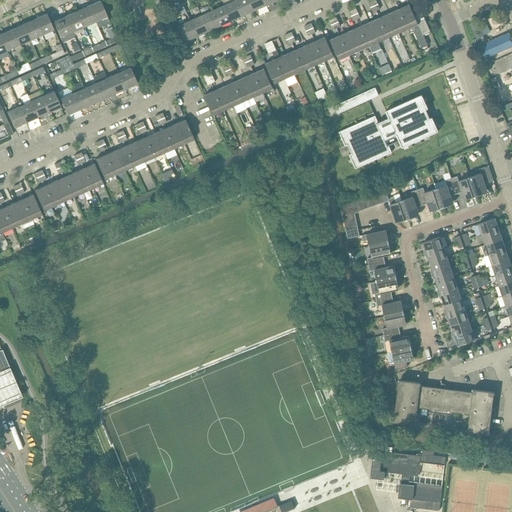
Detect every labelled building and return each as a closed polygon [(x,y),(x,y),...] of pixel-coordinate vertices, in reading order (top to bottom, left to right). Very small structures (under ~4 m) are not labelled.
[(170,0),(168,1),(171,10),(173,14),(181,10),(185,8),(181,0),(170,0)] [(236,0),(235,0),(225,5),(232,20),(243,15),(236,0)] [(236,0),(243,15),(255,10),(250,0),(236,0)] [(250,0),(255,10),(266,5),(264,0),(250,0)] [(100,1),(88,6),(95,21),(98,28),(110,23),(100,1)] [(409,4),(399,9),(408,29),(409,31),(412,29),(421,48),(428,45),(423,35),(430,32),(430,33),(431,32),(425,19),(424,18),(423,16),(421,11),(416,13),(414,14),(409,4)] [(225,5),(213,10),(220,26),(232,20),(225,5)] [(84,27),(95,21),(88,6),(77,11),(84,27)] [(399,9),(389,13),(398,33),(408,29),(399,9)] [(220,26),(213,10),(202,15),(209,31),(220,26)] [(84,27),(77,11),(65,16),(72,32),(84,27)] [(398,33),(389,13),(379,17),(389,38),(398,33)] [(35,19),(42,34),(54,29),(47,14),(35,19)] [(202,15),(190,20),(197,36),(209,31),(202,15)] [(75,37),(72,32),(65,16),(53,21),(63,43),(75,37)] [(379,42),(389,38),(379,17),(370,22),(379,42)] [(23,24),(30,40),(42,34),(35,19),(23,24)] [(197,36),(190,20),(178,26),(185,41),(197,36)] [(477,38),(483,35),(485,34),(478,20),(470,24),(477,38)] [(370,22),(360,26),(369,47),(379,42),(370,22)] [(30,40),(23,24),(12,29),(19,45),(30,40)] [(360,26),(350,31),(359,51),(369,47),(360,26)] [(0,34),(7,50),(19,45),(12,29),(0,34)] [(109,44),(118,40),(113,29),(106,32),(109,39),(108,40),(109,44)] [(359,51),(350,31),(340,35),(349,55),(359,51)] [(511,39),(509,33),(479,46),(484,58),(505,49),(511,45),(511,39)] [(339,60),(349,55),(340,35),(330,40),(339,60)] [(473,40),(475,45),(485,41),(483,35),(477,38),(473,40)] [(334,57),(325,37),(315,41),(324,61),(334,57)] [(324,61),(315,41),(305,45),(314,66),(324,61)] [(77,42),(71,44),(74,52),(80,50),(77,42)] [(314,66),(305,45),(295,50),(304,70),(314,66)] [(64,53),(62,49),(54,53),(56,57),(64,53)] [(304,70),(295,50),(285,54),(294,75),(304,70)] [(71,61),(80,57),(78,53),(69,57),(71,61)] [(285,54),(275,59),(285,79),(288,86),(298,82),(294,75),(285,54)] [(69,55),(58,60),(61,69),(64,68),(66,72),(75,68),(73,64),(71,61),(69,57),(69,55)] [(481,60),(486,70),(491,67),(487,57),(484,58),(481,60)] [(285,79),(275,59),(265,63),(274,84),(285,79)] [(21,68),(16,70),(18,74),(26,70),(30,69),(28,65),(28,63),(27,63),(21,66),(21,68)] [(14,65),(7,67),(10,73),(8,74),(10,78),(18,74),(16,70),(14,65)] [(130,67),(118,73),(125,88),(137,83),(130,67)] [(273,88),(264,68),(254,73),(263,93),(273,88)] [(118,73),(107,78),(114,94),(125,88),(118,73)] [(263,93),(254,73),(244,77),(253,97),(263,93)] [(253,97),(244,77),(234,81),(243,102),(253,97)] [(490,80),(495,90),(500,87),(496,77),(490,80)] [(107,78),(95,83),(102,99),(114,94),(107,78)] [(243,102),(234,81),(224,86),(234,106),(243,102)] [(511,82),(503,87),(506,93),(511,90),(511,82)] [(95,83),(84,88),(91,104),(102,99),(95,83)] [(234,106),(224,86),(215,90),(224,111),(234,106)] [(334,106),(338,114),(379,95),(375,87),(334,106)] [(84,88),(72,93),(79,109),(91,104),(84,88)] [(327,97),(323,89),(315,93),(319,101),(327,97)] [(224,111),(215,90),(204,95),(214,115),(224,111)] [(42,96),(49,112),(61,106),(54,91),(42,96)] [(60,99),(67,114),(79,109),(72,93),(60,99)] [(427,109),(429,108),(423,94),(386,111),(390,118),(379,123),(376,116),(340,132),(346,146),(348,145),(352,154),(350,155),(356,169),(392,152),(389,145),(400,140),(403,147),(439,131),(433,117),(431,118),(427,109)] [(30,101),(37,117),(49,112),(42,96),(30,101)] [(21,99),(16,101),(19,107),(26,122),(37,117),(30,101),(24,104),(21,99)] [(7,112),(14,127),(26,122),(19,107),(7,112)] [(0,111),(0,114),(4,124),(8,122),(3,110),(0,111)] [(185,119),(175,124),(184,144),(194,140),(185,119)] [(4,124),(9,136),(13,134),(8,122),(4,124)] [(174,148),(184,144),(175,124),(165,128),(174,148)] [(165,128),(155,132),(164,153),(167,159),(177,155),(174,148),(165,128)] [(154,157),(164,153),(155,132),(145,137),(154,157)] [(154,157),(145,137),(135,141),(144,162),(154,157)] [(135,141),(125,146),(134,166),(137,171),(146,167),(144,162),(135,141)] [(134,166),(125,146),(115,150),(124,170),(134,166)] [(114,175),(124,170),(115,150),(105,154),(114,175)] [(114,175),(105,154),(95,159),(104,179),(114,175)] [(103,183),(94,163),(84,167),(93,188),(103,183)] [(481,173),(470,177),(476,196),(488,192),(487,190),(485,184),(491,182),(494,181),(489,167),(489,166),(486,167),(485,166),(479,169),(481,173)] [(93,188),(84,167),(74,172),(83,192),(93,188)] [(171,169),(161,174),(166,184),(176,180),(171,169)] [(83,192),(74,172),(64,176),(73,197),(83,192)] [(73,197),(64,176),(54,181),(63,201),(73,197)] [(459,181),(457,176),(451,178),(456,194),(462,192),(464,200),(476,196),(470,177),(459,181)] [(434,184),(436,189),(442,208),(442,207),(453,204),(451,196),(456,194),(451,178),(434,184)] [(63,201),(54,181),(44,185),(53,205),(63,201)] [(53,205),(44,185),(34,189),(43,210),(53,205)] [(385,187),(379,189),(383,203),(389,201),(388,199),(385,187)] [(425,192),(423,188),(417,190),(422,205),(428,204),(430,210),(430,211),(442,207),(442,208),(436,189),(425,192)] [(379,189),(373,192),(377,204),(383,203),(379,189)] [(412,196),(402,200),(408,219),(419,215),(417,207),(422,205),(417,190),(411,192),(412,196)] [(372,206),(377,204),(373,192),(368,194),(372,206)] [(33,194),(23,199),(32,219),(42,215),(33,194)] [(366,208),(372,206),(368,194),(362,197),(366,208)] [(362,197),(357,199),(361,211),(366,208),(362,197)] [(388,199),(389,201),(396,221),(396,223),(408,219),(402,200),(396,202),(394,197),(388,199)] [(23,199),(13,203),(22,223),(32,219),(23,199)] [(357,199),(341,206),(355,213),(361,211),(357,199)] [(12,228),(22,223),(13,203),(3,208),(12,228)] [(356,218),(355,213),(341,206),(344,221),(356,218)] [(3,208),(0,208),(0,227),(2,232),(12,228),(3,208)] [(357,224),(356,218),(344,221),(345,227),(357,224)] [(495,218),(478,224),(482,234),(501,228),(501,227),(501,228),(498,223),(497,224),(495,218)] [(345,227),(346,232),(358,230),(357,224),(345,227)] [(482,234),(485,245),(502,239),(500,233),(502,233),(501,228),(482,234)] [(360,236),(358,230),(346,232),(348,238),(360,236)] [(368,240),(370,246),(389,242),(386,230),(362,235),(363,241),(368,240)] [(424,254),(444,247),(440,237),(423,243),(425,248),(424,249),(425,253),(424,254)] [(485,245),(481,246),(485,256),(489,255),(508,248),(505,244),(504,244),(502,239),(485,245)] [(389,242),(370,246),(372,257),(367,258),(368,265),(385,261),(384,256),(390,254),(391,254),(389,242)] [(447,257),(444,247),(424,254),(425,254),(427,258),(429,258),(430,263),(447,257)] [(489,255),(492,265),(509,259),(507,254),(509,253),(508,248),(489,255)] [(431,274),(451,268),(447,257),(430,263),(432,269),(431,269),(432,274),(431,274)] [(509,259),(492,265),(496,275),(511,269),(511,264),(511,265),(509,259)] [(386,267),(385,261),(368,265),(370,271),(375,270),(377,281),(397,277),(396,277),(394,265),(386,267)] [(454,278),(451,268),(431,274),(431,275),(432,275),(434,279),(435,278),(437,284),(454,278)] [(511,269),(496,275),(499,286),(511,281),(511,269)] [(397,277),(377,281),(380,293),(375,294),(376,300),(392,296),(391,291),(399,289),(397,282),(396,277),(397,277)] [(438,295),(458,288),(454,278),(437,284),(439,289),(438,289),(438,294),(438,295)] [(511,281),(499,286),(503,296),(511,292),(511,281)] [(461,298),(458,288),(438,295),(439,295),(441,299),(442,299),(444,304),(461,298)] [(511,292),(503,296),(506,306),(511,303),(511,292)] [(393,302),(392,296),(376,300),(377,306),(382,305),(385,316),(404,312),(401,300),(393,302)] [(445,315),(465,309),(461,298),(444,304),(446,309),(445,310),(446,315),(445,315)] [(468,319),(465,309),(445,315),(445,316),(446,315),(448,320),(449,319),(451,325),(468,319)] [(387,328),(382,329),(384,335),(400,332),(399,326),(407,324),(404,313),(404,312),(385,316),(387,328)] [(452,335),(452,336),(472,329),(468,319),(451,325),(453,330),(452,330),(452,335)] [(475,340),(472,329),(452,336),(453,336),(455,340),(456,340),(458,345),(475,340)] [(384,335),(385,341),(390,340),(392,352),(412,347),(411,347),(410,342),(409,335),(401,337),(400,332),(384,335)] [(392,352),(387,353),(390,364),(391,370),(392,370),(407,367),(406,361),(412,360),(414,359),(412,352),(411,348),(412,348),(412,347),(392,352)] [(0,371),(0,373),(2,372),(5,371),(10,369),(2,349),(0,349),(0,371)] [(0,370),(0,405),(21,396),(8,367),(0,370)] [(386,378),(380,379),(385,403),(391,402),(386,378)] [(395,395),(397,395),(394,421),(415,424),(417,407),(470,413),(467,431),(489,433),(492,407),(495,408),(495,407),(494,407),(495,396),(496,396),(496,395),(494,395),(494,392),(473,389),(472,392),(420,385),(420,382),(399,380),(399,383),(397,382),(397,383),(396,394),(395,394),(395,395)] [(445,465),(446,457),(434,455),(434,451),(423,450),(422,454),(417,453),(417,455),(394,452),(383,451),(374,450),(370,477),(384,479),(385,472),(395,473),(402,474),(401,483),(400,483),(398,497),(411,499),(412,498),(433,501),(432,510),(439,511),(440,502),(441,498),(442,488),(413,485),(408,484),(409,475),(418,476),(420,462),(431,463),(445,465)] [(260,511),(275,506),(271,497),(233,511),(260,511)] [(410,507),(428,509),(432,510),(433,501),(412,498),(411,499),(410,507)] [(292,500),(278,506),(262,511),(285,511),(295,508),(292,500)]
